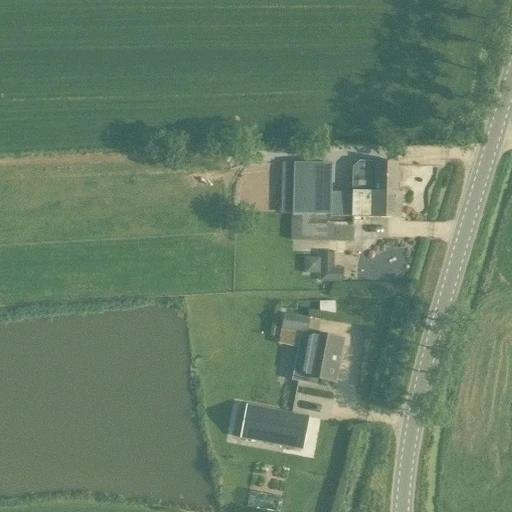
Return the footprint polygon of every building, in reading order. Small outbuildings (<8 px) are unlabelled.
[(292,191),(292,215),(329,217),(329,193),(330,165),(293,164),(292,191)] [(365,177),(364,193),(396,194),(397,164),(375,164),(374,177),(365,177)] [(329,217),(292,215),(291,241),(352,243),(353,218),(400,219),(400,203),(396,203),(396,194),(364,193),(352,193),(352,218),(329,218),(329,217)] [(342,269),(333,269),(334,254),(320,254),(319,282),(342,283),(342,269)] [(284,314),(280,331),(306,335),(309,319),(284,314)] [(341,340),(310,334),(302,376),(333,382),(341,340)] [(305,445),(311,415),(251,401),(244,432),(305,445)]
